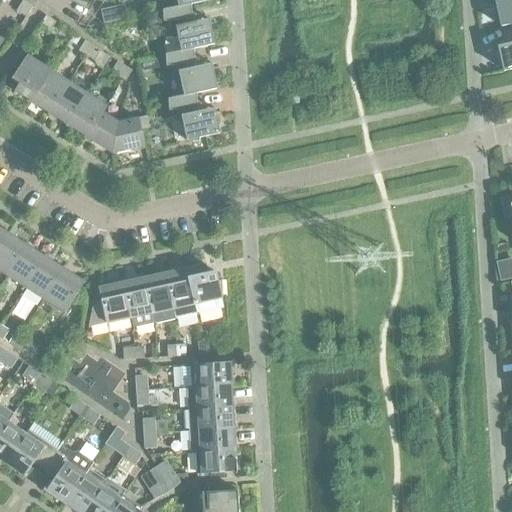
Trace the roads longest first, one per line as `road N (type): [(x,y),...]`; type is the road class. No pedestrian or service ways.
road 1 (residential): [(479,141),(498,511)]
road 2 (residential): [(246,192),(268,511)]
road 3 (residential): [(0,148),(109,217),(246,192)]
road 4 (residential): [(246,192),(479,141)]
road 5 (residential): [(246,192),(234,0)]
road 6 (residential): [(479,141),(471,0)]
